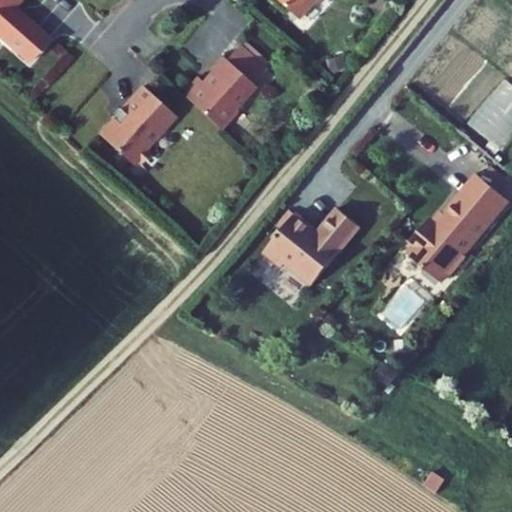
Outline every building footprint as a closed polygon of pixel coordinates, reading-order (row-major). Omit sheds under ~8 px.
[(25,0),(0,0),(0,34),(33,64),(54,41),(30,19),(25,25),(18,19),(18,8),(25,0)] [(319,0),(273,0),(298,23),(319,0)] [(199,78),(184,96),(222,131),(238,114),(238,109),(257,88),(223,57),(211,70),(214,72),(204,83),(199,78)] [(468,120),(500,150),(511,136),(511,83),(506,78),(468,120)] [(177,116),(145,88),(124,111),(121,109),(113,119),(115,121),(102,136),(133,165),(137,160),(140,163),(149,153),(146,150),(177,116)] [(457,199),(477,175),(471,171),(452,194),(457,199)] [(459,253),(505,198),(477,175),(457,199),(452,194),(429,222),(424,217),(404,241),(410,245),(404,253),(421,267),(433,264),(443,272),(446,275),(462,254),(459,253)] [(308,224),(295,214),(264,253),(282,268),(285,263),(313,286),(360,227),(337,209),(316,235),(309,229),(308,224)] [(437,280),(443,272),(433,264),(421,267),(437,280)]
